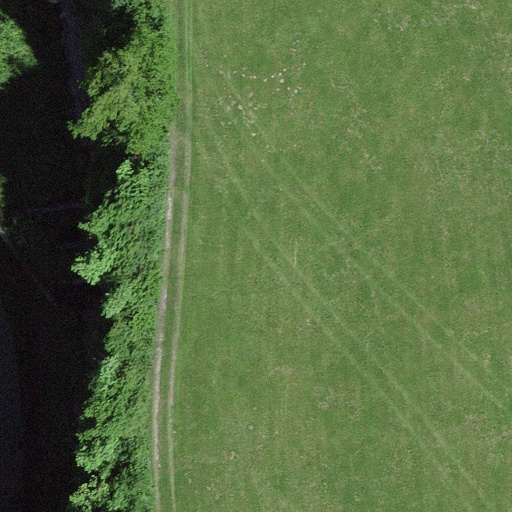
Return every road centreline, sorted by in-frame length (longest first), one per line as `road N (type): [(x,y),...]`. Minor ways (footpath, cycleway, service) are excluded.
road 1 (track): [(198,0),(172,511)]
road 2 (primary): [(0,106),(293,511)]
